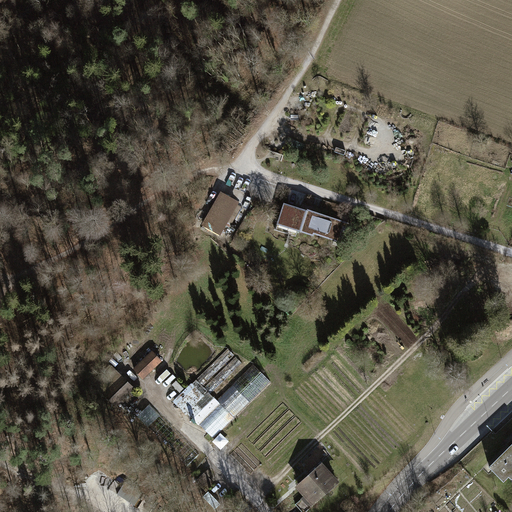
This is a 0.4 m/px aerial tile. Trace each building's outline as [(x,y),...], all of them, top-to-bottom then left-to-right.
[(206,226),(219,234),(237,205),(223,196),(206,226)] [(278,220),(275,230),(296,237),(299,228),(343,242),(349,224),(307,211),(307,214),(285,207),(280,221),(278,220)] [(226,349),(196,379),(202,386),(232,355),(226,349)] [(132,368),(141,377),(159,361),(150,351),(132,368)] [(204,388),(210,394),(241,363),(235,357),(204,388)] [(216,400),(233,417),(269,382),(251,365),(216,400)] [(93,385),(113,405),(131,388),(112,367),(93,385)] [(212,439),(233,417),(216,400),(210,394),(204,388),(202,386),(196,379),(191,383),(203,395),(185,412),(212,439)] [(203,395),(191,383),(174,400),(185,412),(203,395)] [(150,423),(160,417),(152,403),(142,410),(150,423)] [(511,443),(488,466),(503,481),(508,476),(511,478),(511,477),(511,443)] [(297,486),(304,494),(311,501),(325,489),(327,491),(336,483),(328,474),(330,472),(323,465),(307,479),(304,476),(300,480),(302,483),(297,486)] [(201,474),(194,481),(203,491),(211,483),(201,474)] [(448,502),(454,511),(477,511),(463,491),(448,502)] [(303,511),(313,504),(311,501),(304,494),(293,504),(300,511),(303,511)]
